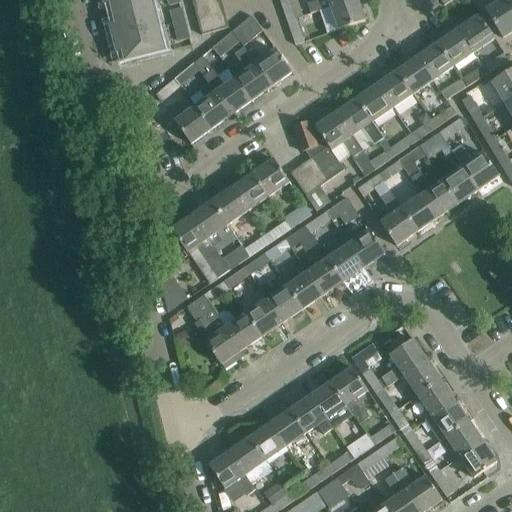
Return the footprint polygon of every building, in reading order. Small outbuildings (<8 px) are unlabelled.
[(110,3),(112,14),(154,3),(153,0),(102,0),(104,5),(110,3)] [(221,0),(192,0),(195,12),(223,5),(221,0)] [(280,0),(288,23),(296,20),(288,0),(280,0)] [(331,7),(331,8),(354,0),(316,0),(317,2),(308,5),(311,14),(331,7)] [(366,22),(357,0),(354,0),(331,8),(339,31),(366,22)] [(503,38),(511,32),(511,4),(509,0),(504,0),(486,11),(503,38)] [(112,39),(160,27),(154,3),(112,14),(115,24),(109,25),(112,39)] [(223,5),(195,12),(199,23),(226,16),(223,5)] [(185,19),(182,9),(170,12),(173,22),(185,19)] [(226,16),(199,23),(202,35),(229,28),(226,16)] [(252,16),(232,32),(237,39),(238,39),(244,47),(263,32),(252,16)] [(479,16),(458,30),(474,53),(495,39),(479,16)] [(176,32),(187,29),(185,19),(173,22),(176,32)] [(304,43),(296,20),(288,23),(296,46),(304,43)] [(166,52),(160,27),(112,39),(116,53),(122,52),(125,63),(166,52)] [(178,42),(185,40),(190,39),(187,29),(176,32),(178,42)] [(458,30),(437,44),(453,68),(474,53),(458,30)] [(214,48),(219,55),(237,39),(232,32),(214,48)] [(437,44),(418,58),(434,81),(453,68),(437,44)] [(272,87),(256,65),(244,49),(234,56),(246,72),(236,79),(252,101),(272,87)] [(256,65),(272,87),(292,73),(276,50),(256,65)] [(483,67),(488,74),(509,62),(504,54),(483,67)] [(418,58),(397,72),(413,95),(434,81),(418,58)] [(200,71),(194,64),(176,80),(181,87),(200,71)] [(488,74),(483,67),(470,75),(475,83),(488,74)] [(511,70),(492,83),(505,104),(511,99),(511,70)] [(252,101),(236,79),(225,87),(213,71),(204,77),(210,85),(232,116),(252,101)] [(392,109),(413,95),(397,72),(377,86),(392,109)] [(161,103),(181,87),(176,80),(156,96),(161,103)] [(446,100),(467,87),(463,80),(442,93),(446,100)] [(212,130),(232,116),(210,85),(201,92),(206,99),(196,107),(212,130)] [(392,109),(377,86),(356,100),(372,124),(392,109)] [(475,123),(483,118),(470,96),(462,101),(475,123)] [(356,100),(336,114),(352,137),(363,130),(374,146),(383,140),(372,124),(356,100)] [(212,130),(196,107),(175,122),(191,145),(212,130)] [(431,122),(436,129),(457,115),(452,107),(431,122)] [(317,147),(306,151),(311,159),(327,182),(345,170),(340,163),(332,151),(343,143),(351,155),(353,158),(362,152),(352,137),(336,114),(316,128),(312,131),(317,147)] [(421,118),(421,121),(424,126),(431,122),(426,115),(421,118)] [(475,123),(489,145),(496,140),(483,118),(475,123)] [(440,133),(444,141),(465,127),(460,119),(440,133)] [(303,152),(306,151),(317,147),(312,131),(309,122),(294,127),(303,152)] [(436,129),(431,122),(424,126),(410,136),(415,143),(436,129)] [(419,147),(424,155),(444,141),(440,133),(419,147)] [(415,143),(410,136),(390,150),(395,157),(415,143)] [(489,145),(502,167),(509,162),(496,140),(489,145)] [(463,168),(478,191),(500,177),(484,153),(472,161),(462,146),(452,152),(463,168)] [(399,161),(404,168),(424,155),(419,147),(399,161)] [(395,157),(390,150),(370,163),(375,171),(395,157)] [(320,188),(327,182),(311,159),(302,166),(317,189),(320,188)] [(274,160),(254,174),(269,197),(290,183),(274,160)] [(379,175),(383,183),(404,168),(399,161),(379,175)] [(511,166),(509,162),(502,167),(511,183),(511,166)] [(291,173),(307,197),(317,189),(302,166),(291,173)] [(463,168),(442,182),(458,205),(478,191),(463,168)] [(411,179),(422,195),(438,219),(458,205),(442,182),(431,189),(420,172),(411,179)] [(249,211),(269,197),(254,174),(233,188),(249,211)] [(379,175),(358,190),(363,197),(374,189),(381,199),(392,216),(381,223),(397,247),(417,233),(401,209),(402,209),(383,183),(379,175)] [(229,225),(249,211),(233,188),(213,202),(229,225)] [(307,197),(317,212),(330,202),(320,188),(317,189),(307,197)] [(417,233),(438,219),(422,195),(402,209),(401,209),(417,233)] [(326,213),(331,220),(333,223),(340,218),(345,226),(360,217),(347,198),(326,213)] [(217,233),(229,225),(213,202),(192,216),(214,247),(223,241),(217,233)] [(286,222),(291,229),(312,215),(307,208),(286,222)] [(305,227),(310,234),(331,220),(326,213),(305,227)] [(225,264),(214,247),(192,216),(172,230),(188,253),(200,245),(204,250),(200,253),(213,272),(202,280),(201,279),(196,282),(201,290),(230,271),(225,264)] [(286,222),(266,236),(271,243),(291,229),(286,222)] [(318,245),(310,234),(305,227),(286,240),(291,247),(298,243),(305,253),(318,245)] [(370,231),(348,245),(364,269),(385,254),(370,231)] [(266,236),(246,250),(251,257),(271,243),(266,236)] [(270,262),(291,247),(286,240),(265,254),(270,262)] [(343,283),(364,269),(348,245),(328,259),(343,283)] [(251,257),(246,250),(225,264),(230,271),(251,257)] [(265,254),(245,268),(250,275),(261,268),(268,277),(277,271),(270,262),(265,254)] [(323,296),(343,283),(328,259),(317,267),(313,260),(304,266),(308,273),(323,296)] [(230,289),(250,275),(245,268),(225,282),(230,289)] [(308,273),(287,287),(303,310),(323,296),(308,273)] [(267,300),(267,301),(282,324),(303,310),(287,287),(283,280),(270,289),(267,285),(260,290),(267,300)] [(225,282),(204,296),(209,303),(230,289),(225,282)] [(226,328),(209,303),(204,296),(187,308),(197,323),(205,317),(217,334),(205,342),(221,365),(242,351),(226,328)] [(262,337),(282,324),(267,301),(247,314),(262,337)] [(242,351),(262,337),(247,314),(226,328),(242,351)] [(185,333),(176,337),(181,348),(189,345),(185,333)] [(404,376),(405,377),(428,361),(413,340),(390,355),(398,367),(382,378),(388,387),(404,376)] [(442,382),(428,361),(405,377),(419,397),(442,382)] [(353,368),(331,383),(354,416),(360,425),(370,418),(357,399),(368,391),(353,368)] [(362,375),(377,396),(384,391),(370,370),(362,375)] [(456,402),(442,382),(419,397),(432,417),(456,402)] [(354,416),(331,383),(311,397),(327,420),(334,429),(354,416)] [(398,411),(384,391),(377,396),(390,416),(398,411)] [(327,420),(311,397),(291,410),(307,434),(327,420)] [(456,402),(432,417),(425,422),(439,442),(446,438),(470,422),(456,402)] [(307,434),(291,410),(270,424),(286,447),(307,434)] [(404,436),(412,431),(398,411),(390,416),(404,436)] [(483,442),(470,422),(446,438),(460,458),(483,442)] [(286,447),(270,424),(250,438),(266,461),(286,447)] [(369,439),(374,445),(394,431),(391,425),(371,439),(371,438),(369,439)] [(418,457),(426,451),(412,431),(404,436),(418,457)] [(378,452),(383,459),(405,445),(400,437),(378,452)] [(266,461),(250,438),(230,452),(246,475),(266,461)] [(497,463),(483,442),(460,458),(474,479),(497,463)] [(361,454),(354,444),(346,449),(349,453),(353,459),(361,454)] [(426,451),(418,457),(432,477),(440,472),(426,451)] [(246,475),(230,452),(209,466),(225,489),(237,481),(248,496),(255,491),(245,476),(246,475)] [(378,452),(358,466),(363,473),(383,459),(378,452)] [(334,473),(353,459),(349,453),(329,467),(334,473)] [(358,466),(338,479),(343,487),(351,481),(356,489),(362,490),(370,485),(363,473),(358,466)] [(309,481),(313,487),(334,473),(329,467),(309,481)] [(394,476),(418,511),(424,511),(442,500),(427,477),(415,485),(404,469),(394,476)] [(454,493),(440,472),(432,477),(446,498),(454,493)] [(396,498),(385,505),(389,511),(418,511),(394,476),(385,482),(396,498)] [(322,500),(343,487),(338,479),(317,493),(322,500)] [(309,481),(289,495),(293,502),(313,487),(309,481)] [(317,493),(297,507),(299,511),(319,511),(327,507),(322,500),(317,493)] [(289,495),(269,509),(271,511),(277,511),(293,502),(289,495)] [(372,511),(367,503),(358,509),(360,511),(389,511),(385,505),(374,511),(372,511)]
